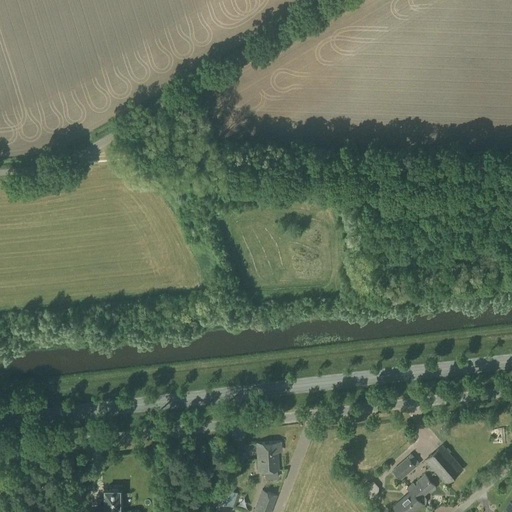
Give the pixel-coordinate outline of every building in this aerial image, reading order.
[(277,478),(276,469),(279,469),(278,456),(276,456),(275,451),(280,451),(280,447),(282,447),(281,442),(258,443),(259,454),(257,454),(258,470),(261,470),(261,474),(264,474),(264,478),(277,478)] [(446,484),(464,469),(443,444),(425,460),(446,484)] [(235,449),(232,460),(243,463),(246,453),(235,449)] [(401,480),(417,466),(408,457),(392,470),(401,480)] [(435,485),(425,474),(414,483),(413,482),(406,488),(410,492),(393,506),(398,511),(413,511),(423,504),(419,499),(428,491),(431,493),(436,488),(435,485)] [(234,507),(238,493),(221,487),(216,501),(234,507)] [(96,511),(111,511),(112,506),(119,506),(119,489),(104,489),(104,498),(97,498),(96,511)] [(259,511),(269,511),(277,495),(261,489),(253,509),(259,511)]
